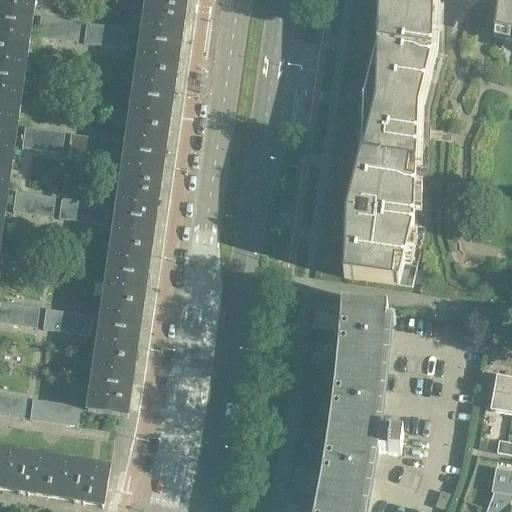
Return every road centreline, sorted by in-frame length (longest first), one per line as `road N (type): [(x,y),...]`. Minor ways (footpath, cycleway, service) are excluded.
road 1 (secondary): [(206,511),(290,0)]
road 2 (secondary): [(235,0),(166,511)]
